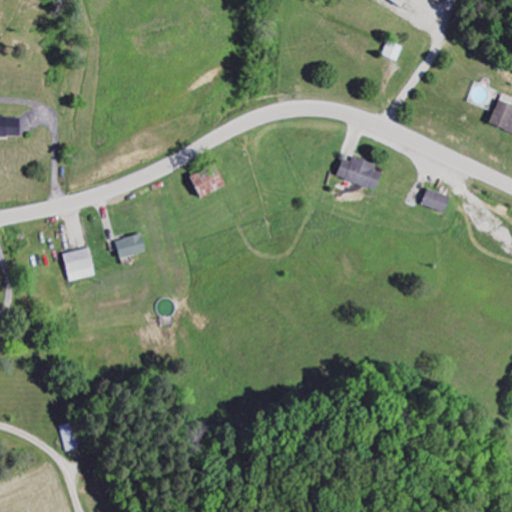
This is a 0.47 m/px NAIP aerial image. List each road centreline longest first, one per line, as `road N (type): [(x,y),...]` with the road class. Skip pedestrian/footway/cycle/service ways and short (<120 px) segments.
road 1 (tertiary): [(0,220),(104,194),(258,121),(314,111),(368,122),(511,187)]
road 2 (residential): [(60,207),(61,154),(85,44),(79,0)]
